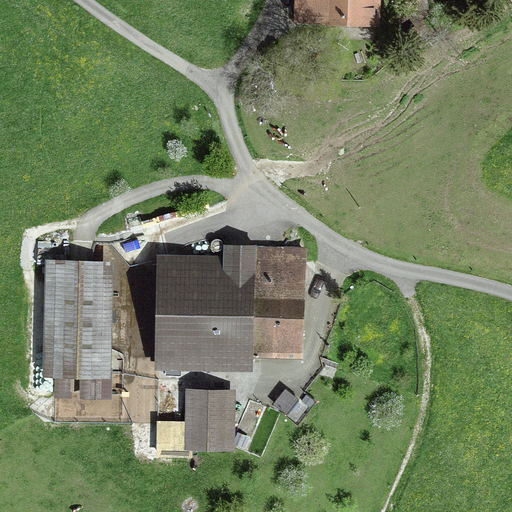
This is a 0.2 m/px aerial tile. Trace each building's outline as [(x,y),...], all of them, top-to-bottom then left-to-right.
[(291,0),(291,23),(379,23),(378,0),(291,0)] [(290,359),(291,254),(212,253),(212,263),(147,262),(146,372),(228,372),(228,359),(290,359)] [(79,268),(42,266),(36,380),(93,383),(99,269),(79,268)] [(224,398),(176,395),(173,452),(221,454),(224,398)] [(290,406),(279,397),(267,410),(278,419),(290,406)]
